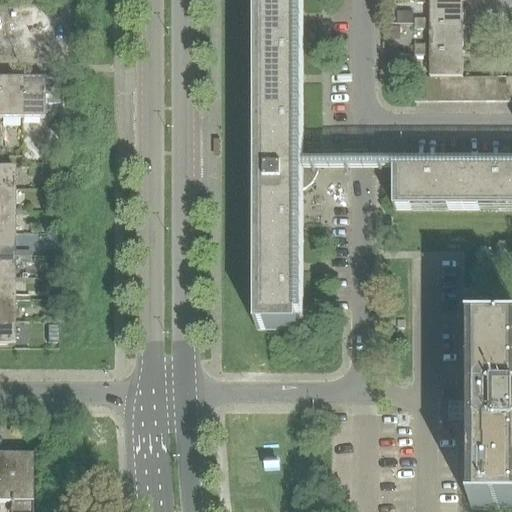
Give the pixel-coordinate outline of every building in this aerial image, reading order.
[(256,0),(257,332),(297,332),(297,327),(303,327),(303,191),(306,190),(310,187),(313,183),(303,174),(303,172),(303,167),(302,0),(256,0)] [(430,0),(414,0),(414,5),(429,5),(429,21),(430,21),(430,27),(462,27),(462,1),(430,1),(430,0)] [(430,21),(429,21),(414,21),(414,31),(430,31),(430,47),(430,53),(462,53),(462,27),(430,27),(430,21)] [(385,41),(400,41),(400,29),(385,29),(385,41)] [(430,47),(414,47),(414,58),(430,57),(430,80),(438,79),(450,79),(461,79),(462,79),(462,53),(430,53),(430,47)] [(0,120),(22,120),(22,75),(11,75),(11,80),(0,79),(0,120)] [(44,103),(60,103),(60,80),(31,80),(31,75),(22,75),(22,120),(44,120),(44,103)] [(414,80),(414,104),(427,104),(427,79),(414,80)] [(438,104),(438,96),(438,79),(430,80),(427,79),(427,104),(438,104)] [(450,104),(450,96),(450,79),(438,79),(438,96),(438,104),(450,104)] [(450,79),(450,96),(450,104),(461,104),(461,79),(450,79)] [(468,79),(462,79),(461,79),(461,104),(473,104),(473,79),(468,79)] [(473,104),(484,104),(484,79),(473,79),(473,104)] [(496,104),(496,96),(496,79),(484,79),(484,104),(496,104)] [(507,104),(507,96),(507,79),(496,79),(496,96),(496,104),(507,104)] [(511,166),(395,167),(395,173),(395,213),(511,213),(511,166)] [(15,169),(0,169),(0,190),(15,190),(15,169)] [(15,190),(0,190),(0,211),(14,212),(15,190)] [(14,212),(0,211),(0,234),(14,234),(14,212)] [(14,234),(0,234),(0,255),(14,256),(14,234)] [(14,256),(0,255),(0,278),(14,278),(14,263),(14,258),(14,256)] [(14,278),(0,278),(0,300),(14,300),(14,278)] [(14,300),(0,300),(0,322),(14,323),(14,300)] [(14,323),(0,322),(0,346),(14,346),(14,323)] [(47,329),(47,346),(58,347),(58,329),(47,329)] [(473,511),(511,511),(511,331),(473,332),(473,404),(473,414),(473,424),(473,511)] [(463,404),(454,404),(454,414),(454,423),(463,424),(473,424),(473,414),(473,404),(463,404)] [(32,511),(32,455),(0,455),(0,503),(10,503),(10,511),(32,511)]
